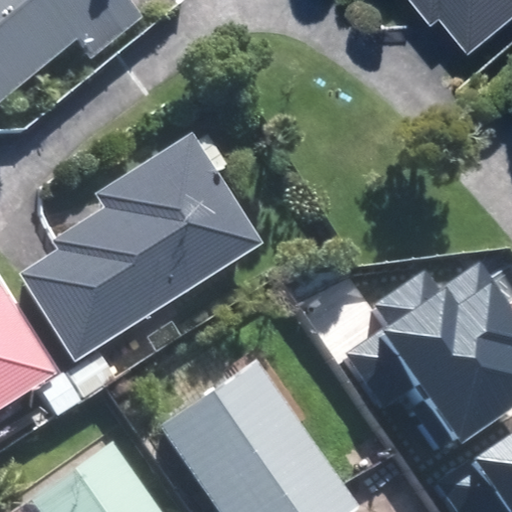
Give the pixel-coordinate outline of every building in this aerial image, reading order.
[(0,0),(0,103),(80,39),(95,57),(145,16),(131,0),(0,0)] [(511,0),(405,0),(429,28),(437,21),(467,57),(511,20),(511,0)] [(76,357),(263,238),(193,130),(96,192),(102,201),(48,236),(55,248),(20,270),(76,357)] [(511,404),(511,310),(480,265),(441,292),(426,270),(374,306),(387,325),(342,355),(382,413),(405,397),(444,452),(511,404)] [(0,405),(59,368),(3,281),(0,282),(0,405)] [(349,511),(360,503),(260,357),(162,423),(223,511),(349,511)] [(511,511),(511,434),(440,482),(459,511),(511,511)] [(164,511),(112,438),(12,509),(13,511),(164,511)]
